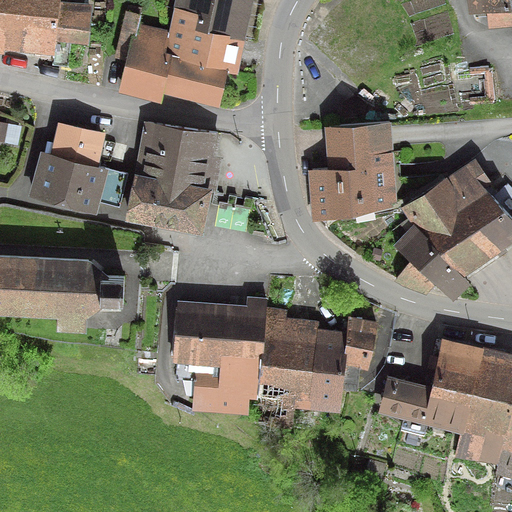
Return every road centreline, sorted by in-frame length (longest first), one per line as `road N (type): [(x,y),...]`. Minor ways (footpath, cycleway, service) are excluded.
road 1 (residential): [(46,92),(277,126)]
road 2 (tertiary): [(511,320),(388,292),(312,244)]
road 3 (residential): [(200,254),(186,240),(12,199)]
road 4 (tertiary): [(277,126),(279,53),(297,0)]
road 5 (tertiary): [(312,244),(288,197),(277,126)]
